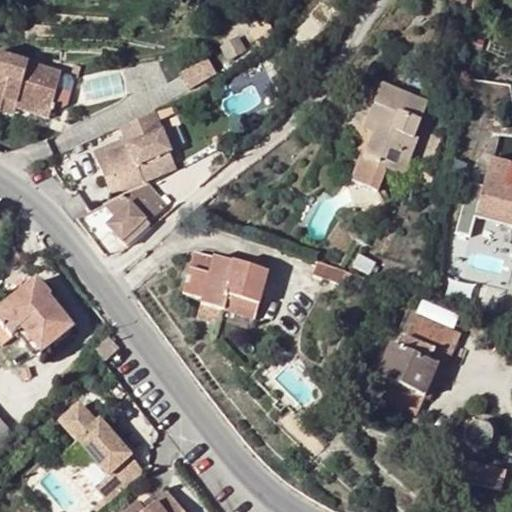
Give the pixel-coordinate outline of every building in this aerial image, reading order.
[(486,12),(487,0),(473,0),(472,10),(486,12)] [(60,77),(0,60),(0,115),(0,116),(4,102),(17,105),(15,112),(48,121),(48,117),(52,108),(60,77)] [(209,60),(182,73),(189,89),(217,76),(209,60)] [(382,88),(367,124),(375,128),(372,136),(362,162),(359,161),(350,186),(376,196),(385,172),(404,179),(417,143),(414,142),(426,106),(382,88)] [(17,105),(4,102),(0,116),(13,120),(15,112),(17,105)] [(121,136),(156,120),(153,114),(119,130),(121,136)] [(127,149),(109,158),(118,177),(107,182),(116,201),(147,186),(138,167),(171,152),(156,120),(121,136),(127,149)] [(372,136),(375,128),(367,124),(363,133),(372,136)] [(98,163),(107,182),(118,177),(109,158),(98,163)] [(476,222),(511,231),(511,167),(493,162),(480,207),(466,203),(456,238),(471,242),(476,222)] [(141,210),(133,203),(107,230),(123,245),(137,232),(141,236),(149,227),(137,214),(141,210)] [(359,220),(381,215),(379,208),(358,212),(359,220)] [(201,310),(223,316),(227,301),(259,308),(268,275),(214,261),(213,263),(195,258),(183,299),(202,303),(201,310)] [(315,276),(343,286),(347,273),(319,264),(315,276)] [(41,358),(72,332),(48,304),(51,301),(36,284),(0,313),(0,326),(3,330),(0,332),(0,346),(2,349),(21,335),(41,358)] [(72,332),(79,326),(55,299),(51,301),(48,304),(72,332)] [(255,324),(259,308),(227,301),(223,316),(255,324)] [(220,328),(223,316),(201,310),(197,323),(220,328)] [(416,319),(405,344),(441,358),(451,362),(462,338),(416,319)] [(416,420),(425,401),(430,388),(441,358),(405,344),(403,348),(398,347),(396,351),(391,350),(378,382),(371,400),(416,420)] [(441,358),(430,388),(437,391),(439,392),(451,362),(441,358)] [(336,390),(329,380),(321,384),(329,395),(336,390)] [(432,404),(437,391),(430,388),(425,401),(432,404)] [(77,442),(109,479),(132,459),(99,422),(96,426),(80,407),(60,424),(77,442)] [(474,422),(471,423),(468,425),(466,428),(464,430),(463,434),(463,437),(464,440),(465,444),(467,446),(470,449),(474,451),(477,451),(481,451),(484,449),(487,448),(490,445),(491,442),(492,438),(492,435),(491,432),(490,429),(488,426),(485,424),(482,422),(478,422),(474,422)] [(0,451),(13,438),(0,424),(0,451)] [(146,474),(132,459),(109,479),(95,491),(109,507),(146,474)] [(507,473),(459,461),(454,481),(502,493),(507,473)] [(138,503),(127,511),(183,511),(167,493),(155,503),(156,504),(146,511),(145,511),(141,506),(138,503)] [(155,503),(150,499),(141,506),(145,511),(146,511),(156,504),(155,503)]
